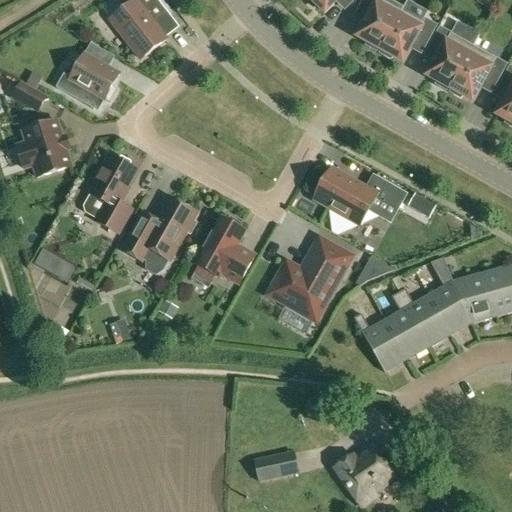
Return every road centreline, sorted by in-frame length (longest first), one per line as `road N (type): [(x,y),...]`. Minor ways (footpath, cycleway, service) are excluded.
road 1 (residential): [(343,90),(274,212),(124,129),(248,13)]
road 2 (residential): [(511,185),(343,90)]
road 3 (residential): [(343,90),(248,13)]
road 4 (residential): [(404,404),(488,354),(511,351)]
